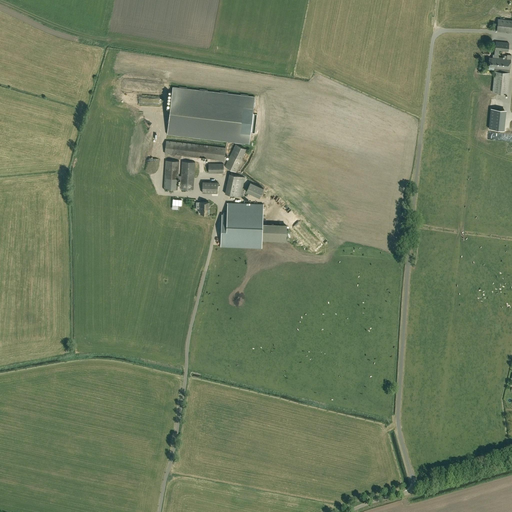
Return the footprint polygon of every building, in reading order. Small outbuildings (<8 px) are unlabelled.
[(511,32),(511,20),(498,19),(497,31),(511,32)] [(494,68),(495,68),(493,92),(508,94),(511,55),(507,55),(507,58),(498,57),(498,50),(508,51),(509,43),(496,42),(494,58),(489,57),(488,66),(494,67),(494,68)] [(255,97),(173,87),(167,135),(249,144),(255,97)] [(224,160),(226,148),(167,141),(165,153),(224,160)] [(246,149),(236,144),(225,167),(236,172),(246,149)] [(181,179),(181,189),(194,189),(195,162),(182,162),(181,176),(178,176),(179,161),(166,161),(164,189),(178,190),(178,179),(181,179)] [(224,173),(224,164),(209,164),(209,173),(224,173)] [(225,193),(241,197),(243,197),(245,189),(243,188),(245,177),(229,174),(225,193)] [(218,194),(218,182),(203,182),(202,193),(218,194)] [(264,188),(250,182),(246,192),(259,198),(264,188)] [(196,209),(201,209),(200,213),(209,214),(209,202),(201,202),(196,202),(196,209)] [(222,214),(221,246),(262,248),(263,204),(228,203),(227,214),(222,214)] [(289,220),(298,214),(295,211),(287,216),(289,220)] [(299,216),(293,219),(298,228),(302,226),(300,223),(302,222),(299,216)] [(262,240),(287,241),(287,225),(263,224),(262,240)]
